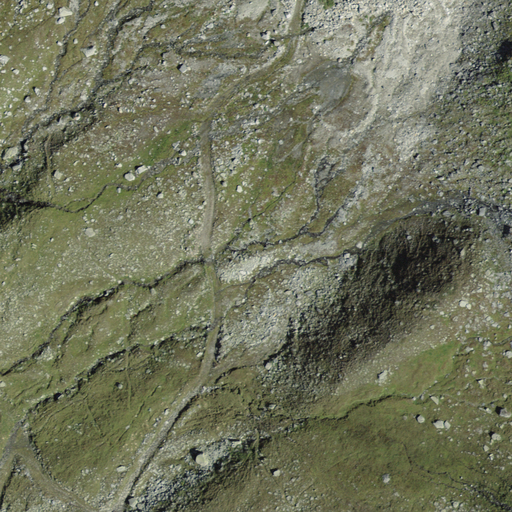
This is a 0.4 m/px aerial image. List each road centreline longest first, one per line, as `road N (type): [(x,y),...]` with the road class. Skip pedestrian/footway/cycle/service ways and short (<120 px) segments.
road 1 (track): [(100,511),(192,384),(209,306),(188,89),(197,77),(231,85),(279,60),(290,0)]
road 2 (track): [(0,477),(10,448),(79,511)]
